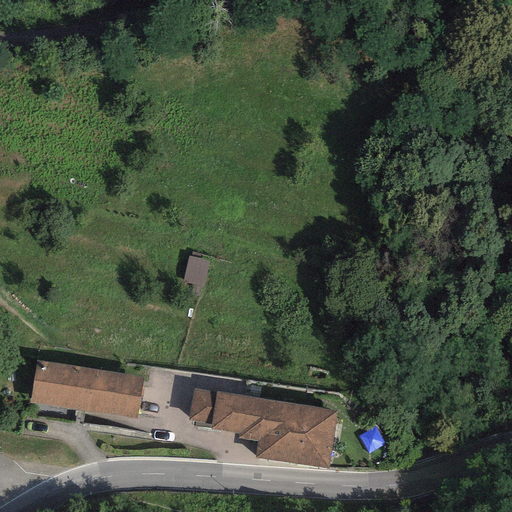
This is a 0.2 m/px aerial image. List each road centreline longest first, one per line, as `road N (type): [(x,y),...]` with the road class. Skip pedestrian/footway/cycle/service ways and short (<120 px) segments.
road 1 (tertiary): [(20,511),(103,476),(376,488),(511,447)]
road 2 (unclassified): [(201,0),(70,36),(0,41)]
road 3 (unclassified): [(511,61),(401,0)]
